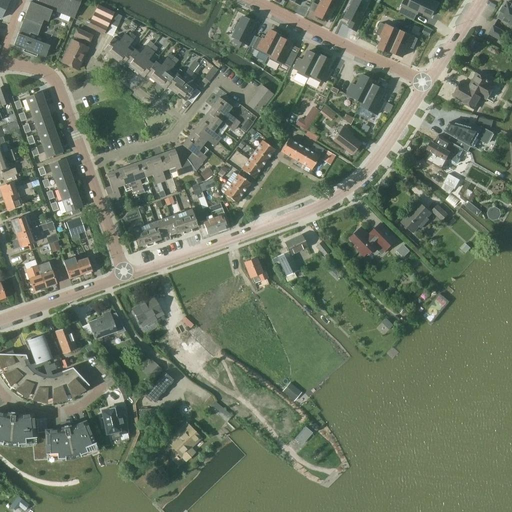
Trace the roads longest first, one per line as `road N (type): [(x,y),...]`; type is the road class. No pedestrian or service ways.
road 1 (tertiary): [(125,274),(349,187),(426,83)]
road 2 (residential): [(255,82),(244,97),(219,78),(171,140),(88,168)]
road 3 (residential): [(250,0),(426,83)]
road 4 (residential): [(80,357),(101,383),(68,404),(30,407),(0,385)]
road 5 (residential): [(3,67),(37,71),(57,84),(88,168)]
road 6 (tertiary): [(0,320),(125,274)]
